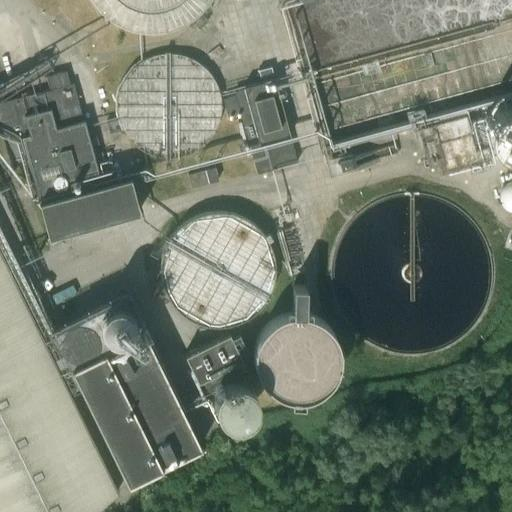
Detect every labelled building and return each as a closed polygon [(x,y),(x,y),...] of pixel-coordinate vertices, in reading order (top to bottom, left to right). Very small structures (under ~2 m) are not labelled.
[(94,0),(98,5),(104,12),(116,21),(125,26),(135,29),(145,30),(160,30),(170,28),(179,24),(192,17),(200,10),(206,3),(207,0),(94,0)] [(217,116),(218,105),(217,94),(210,79),(207,74),(199,67),(189,61),(179,58),(168,57),(157,58),(146,62),(137,68),(129,76),(124,85),(120,96),(119,107),(120,118),(122,125),(125,130),(129,137),(134,143),(143,149),(150,153),(157,155),(164,156),(175,156),(182,155),(189,152),(199,146),(204,142),(209,136),(213,130),(216,123),(217,116)] [(234,91),(248,145),(258,142),(259,144),(289,135),(274,78),(243,86),(243,88),(234,91)] [(38,200),(37,200),(47,236),(139,211),(129,175),(101,183),(83,119),(82,119),(72,82),(12,99),(12,100),(0,103),(5,120),(17,117),(22,136),(20,136),(38,200)] [(494,150),(499,155),(506,158),(511,158),(511,114),(504,116),(498,119),(493,124),(490,130),(489,137),(490,144),(494,150)] [(208,182),(217,180),(214,167),(205,169),(208,182)] [(187,174),(191,187),(208,182),(205,169),(187,174)] [(511,179),(508,181),(504,184),(501,189),(499,194),(500,200),(502,205),(506,209),(511,211),(511,179)] [(479,230),(455,201),(402,188),(368,201),(340,224),(327,280),(340,313),(364,343),(362,353),(374,368),(384,364),(396,379),(402,392),(423,384),(438,388),(439,383),(452,373),(458,375),(474,369),(480,363),(483,350),(477,348),(495,272),(479,230)] [(269,279),(270,268),(268,256),(261,240),(257,236),(249,228),(239,222),(228,219),(217,218),(205,219),(195,223),(185,229),(177,238),(171,247),(167,258),(166,269),(167,281),(170,288),(172,294),(177,301),(182,307),(191,314),(198,317),(205,320),(213,321),(224,321),(232,319),(239,317),(249,311),(255,306),(260,300),(264,293),(267,286),(269,279)] [(0,511),(90,511),(117,491),(0,251),(0,511)] [(52,329),(128,485),(210,444),(135,289),(52,329)] [(341,366),(341,356),(340,347),(334,334),(331,331),(325,324),(317,320),(308,317),(299,316),(289,317),(281,320),(273,325),(266,332),(261,340),(258,349),(257,358),(258,367),(260,373),(262,378),(266,384),(270,388),(278,394),(283,397),(289,399),(295,400),(305,400),(311,398),(317,396),(325,391),(329,387),(333,383),(337,377),(339,372),(341,366)] [(255,393),(255,392),(254,390),(253,388),(253,386),(252,384),(251,383),(249,381),(248,380),(246,379),(245,377),(243,376),(241,376),(240,375),(238,374),(236,374),(235,374),(246,368),(244,363),(249,361),(246,354),(250,352),(242,331),(234,335),(232,331),(185,353),(199,382),(213,406),(214,408),(215,410),(216,411),(217,413),(219,414),(220,415),(222,416),(224,417),(226,418),(228,418),(229,418),(231,419),(233,419),(235,418),(237,418),(239,418),(241,417),(243,416),(244,415),(246,414),(248,413),(249,412),(250,410),(251,408),(252,407),(253,405),(254,403),(254,401),(255,399),(255,397),(255,395),(255,393)]
